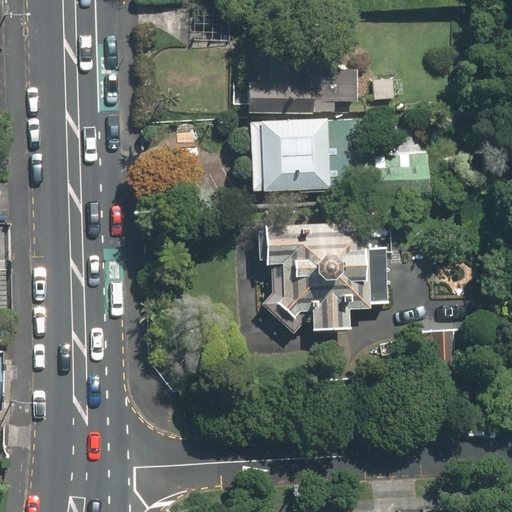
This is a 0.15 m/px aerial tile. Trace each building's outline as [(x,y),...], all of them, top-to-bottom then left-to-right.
[(331,60),(232,55),(229,105),(248,106),(248,116),(308,120),(309,104),(350,106),(352,74),(330,72),(331,60)] [(358,125),(243,123),(242,196),(319,197),(319,187),(357,188),(358,125)] [(422,156),(370,155),(369,186),(421,187),(422,156)] [(381,311),(382,248),(354,246),(355,238),(254,231),(251,275),(262,276),(261,301),(254,311),(281,333),(288,326),(299,326),(299,342),(343,342),(343,315),(363,315),(364,310),(381,311)] [(457,329),(410,334),(414,380),(462,375),(457,329)] [(15,342),(0,340),(0,403),(10,404),(15,342)]
